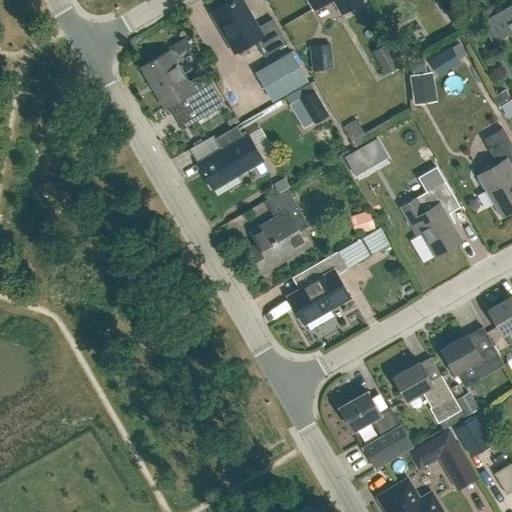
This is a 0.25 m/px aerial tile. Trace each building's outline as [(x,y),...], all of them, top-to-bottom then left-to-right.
[(286,44),(271,20),(257,28),(241,0),(231,0),(211,12),(234,53),(255,41),(264,57),(286,44)] [(363,1),(362,0),(308,0),(313,8),(327,0),(332,0),(340,14),(363,1)] [(511,4),(510,5),(481,23),(493,44),(511,32),(511,4)] [(372,50),(385,73),(401,64),(388,41),(372,50)] [(438,75),(460,62),(451,46),(428,59),(438,75)] [(223,106),(204,73),(187,82),(169,51),(141,67),(164,107),(186,94),(201,119),(223,106)] [(291,52),(255,73),(272,101),(307,80),(291,52)] [(313,59),(314,70),(334,68),(332,57),(313,59)] [(431,74),(413,76),(416,95),(434,92),(431,74)] [(299,97),(314,123),(329,115),(314,89),(299,97)] [(505,89),(493,95),(499,104),(510,97),(505,89)] [(242,137),(235,126),(214,139),(222,153),(216,157),(214,153),(197,163),(197,162),(196,163),(212,191),(262,162),(246,134),(242,137)] [(482,139),(488,148),(497,164),(478,175),(502,216),(511,210),(511,170),(511,169),(511,168),(511,146),(507,137),(502,128),(482,139)] [(345,157),(355,174),(386,156),(376,139),(345,157)] [(416,235),(421,232),(434,256),(460,241),(445,215),(459,207),(444,181),(400,207),(416,235)] [(261,273),(298,252),(308,247),(301,235),(292,220),(302,215),(287,189),(265,202),(275,219),(250,233),(257,245),(247,250),(261,273)] [(355,234),(374,228),(369,210),(350,215),(355,234)] [(380,228),(361,238),(371,254),(390,244),(380,228)] [(361,238),(336,253),(346,269),(371,254),(361,238)] [(346,269),(336,253),(308,269),(314,281),(288,296),(304,324),(349,298),(336,275),(346,269)] [(511,328),(511,297),(488,311),(502,334),(511,328)] [(504,365),(492,345),(478,353),(468,336),(467,334),(441,349),(455,373),(470,364),(479,379),(504,365)] [(405,339),(392,347),(402,363),(415,356),(405,339)] [(460,409),(452,397),(440,376),(430,381),(418,362),(393,377),(406,400),(421,391),(430,408),(437,422),(460,409)] [(455,399),(465,416),(478,408),(469,391),(455,399)] [(379,413),(367,392),(339,407),(352,430),(371,419),(381,437),(363,447),(375,468),(412,447),(389,408),(379,413)] [(489,443),(474,417),(455,429),(470,454),(489,443)] [(440,454),(456,445),(448,432),(432,441),(412,453),(420,467),(440,454)] [(258,455),(246,434),(234,441),(246,462),(258,455)] [(453,447),(440,454),(453,475),(468,466),(456,445),(453,447)] [(511,462),(493,473),(506,494),(511,490),(511,462)] [(377,496),(386,511),(443,511),(431,492),(431,491),(419,498),(408,479),(407,478),(385,491),(377,496)]
